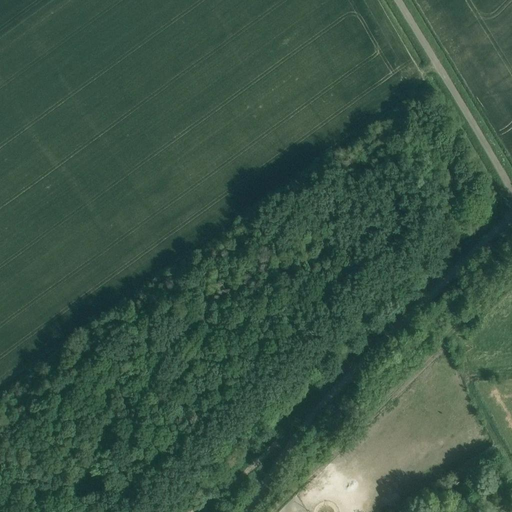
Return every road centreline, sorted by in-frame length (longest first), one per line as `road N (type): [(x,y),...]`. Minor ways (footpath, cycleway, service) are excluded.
road 1 (unclassified): [(243,511),(327,396),(511,207)]
road 2 (track): [(270,511),(511,273)]
road 3 (track): [(511,186),(398,0)]
